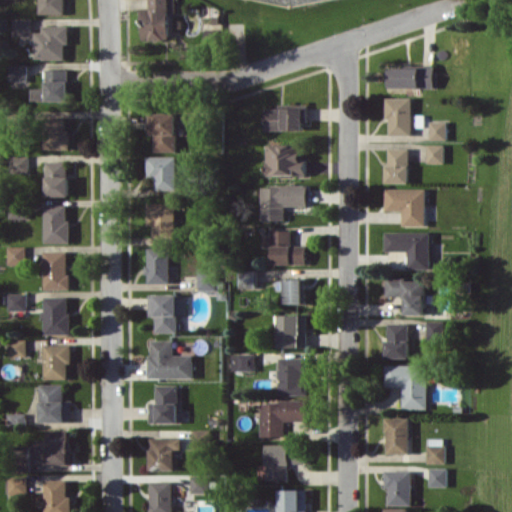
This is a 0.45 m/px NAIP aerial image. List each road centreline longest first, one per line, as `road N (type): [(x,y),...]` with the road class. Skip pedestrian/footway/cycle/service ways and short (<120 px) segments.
road 1 (residential): [(345,44),(346,511)]
road 2 (residential): [(106,0),(111,80),(231,80),(476,0)]
road 3 (residential): [(111,80),(112,511)]
